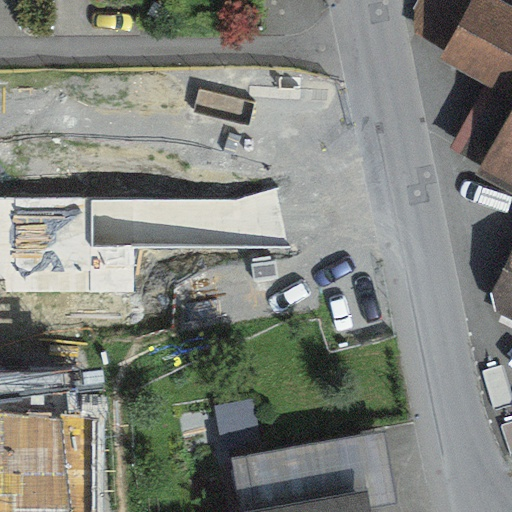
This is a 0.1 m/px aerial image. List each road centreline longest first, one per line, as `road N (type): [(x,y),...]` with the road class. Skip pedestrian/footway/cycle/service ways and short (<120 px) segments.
road 1 (residential): [(486,511),(375,42)]
road 2 (residential): [(375,42),(0,50)]
